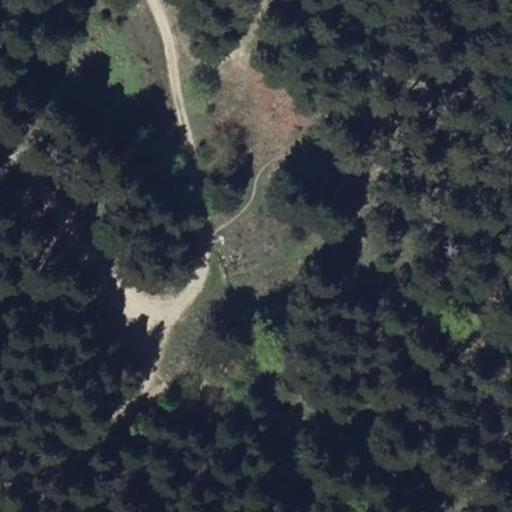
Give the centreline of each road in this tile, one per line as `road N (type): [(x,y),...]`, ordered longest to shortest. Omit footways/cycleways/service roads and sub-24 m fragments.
road 1 (track): [(0,146),(148,324),(224,301),(224,240),(140,0)]
road 2 (track): [(148,324),(148,384),(96,429),(0,475)]
